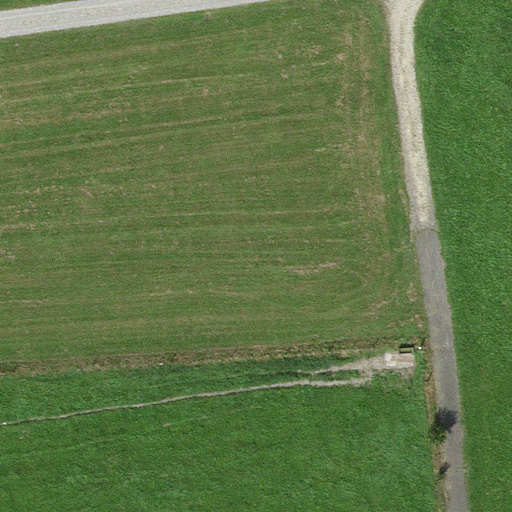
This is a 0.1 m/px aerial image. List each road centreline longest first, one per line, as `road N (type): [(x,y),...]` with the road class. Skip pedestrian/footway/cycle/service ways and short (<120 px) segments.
road 1 (track): [(462,511),(410,0)]
road 2 (track): [(202,0),(0,25)]
